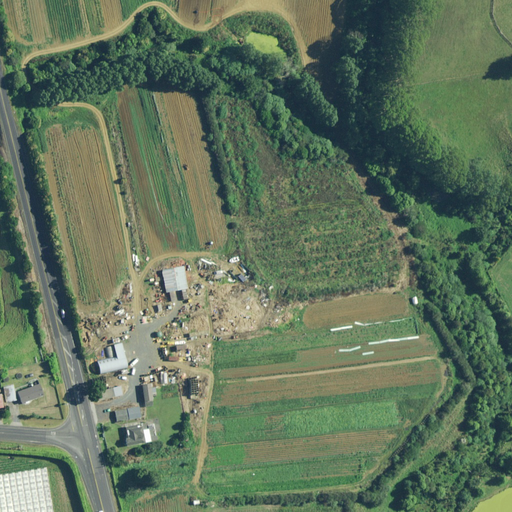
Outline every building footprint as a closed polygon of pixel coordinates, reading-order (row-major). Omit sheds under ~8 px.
[(187,289),(183,267),(161,271),(165,293),(187,289)] [(126,367),(121,343),(113,345),(116,357),(96,362),(99,374),(126,367)] [(155,392),(154,383),(141,386),(145,407),(153,406),(151,393),(155,392)] [(16,401),(13,385),(3,387),(6,402),(16,401)] [(42,396),(38,385),(17,392),(21,405),(25,403),(28,402),(28,401),(42,396)] [(122,395),(119,386),(112,388),(114,397),(122,395)] [(139,418),(137,406),(114,411),(116,422),(139,418)] [(146,426),(145,424),(124,428),(126,438),(124,439),(126,447),(156,440),(153,425),(146,426)] [(0,511),(49,511),(42,469),(0,476),(0,511)]
